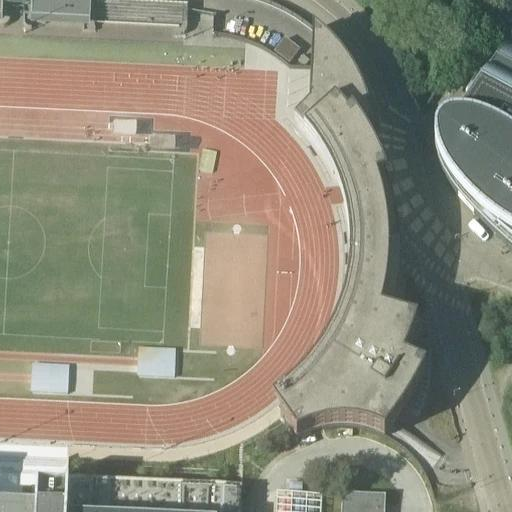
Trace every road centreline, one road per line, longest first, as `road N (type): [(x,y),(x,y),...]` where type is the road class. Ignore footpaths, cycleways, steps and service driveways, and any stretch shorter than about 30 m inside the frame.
road 1 (unclassified): [(434,266),(388,93),(367,50),(312,0)]
road 2 (unclassified): [(506,511),(434,266)]
